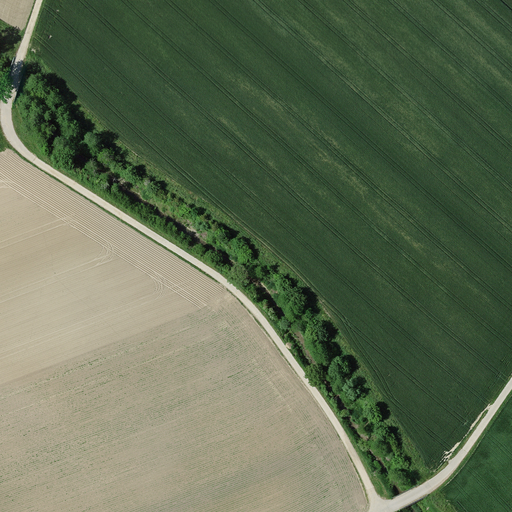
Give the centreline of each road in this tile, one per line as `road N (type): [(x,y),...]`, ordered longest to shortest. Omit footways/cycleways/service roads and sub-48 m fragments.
road 1 (track): [(37,0),(5,96),(5,126),(17,145),(250,305),(382,511)]
road 2 (track): [(384,511),(461,453),(511,380)]
